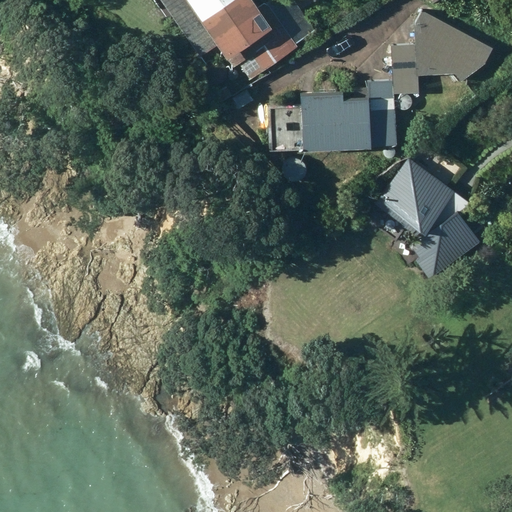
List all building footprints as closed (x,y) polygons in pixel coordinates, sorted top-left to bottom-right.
[(314,30),(293,0),(270,0),(256,10),(248,0),(159,0),(199,57),(214,47),(223,61),(230,56),(247,81),(296,47),(293,44),(314,30)] [(298,94),(301,152),(368,150),(368,145),(394,144),(392,94),(418,93),(417,77),(454,75),(459,82),(483,64),(491,46),(422,9),(422,16),(412,16),(414,45),(389,46),(391,82),(366,83),(366,88),(357,89),(357,100),(339,101),(339,93),(298,94)] [(225,86),(212,95),(217,103),(231,95),(225,86)] [(244,89),(231,98),(238,109),(251,100),(244,89)] [(407,158),(373,204),(403,225),(401,228),(413,236),(408,244),(418,258),(414,261),(427,279),(460,254),(440,226),(447,221),(435,206),(448,187),(407,158)]
